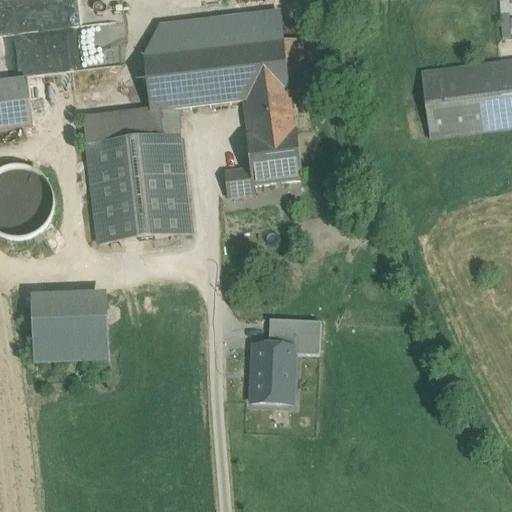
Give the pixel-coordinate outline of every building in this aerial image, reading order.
[(309,0),(216,0),(218,12),(309,1),(309,0)] [(282,22),(158,36),(160,58),(284,44),(282,22)] [(303,42),(284,44),(291,100),(309,97),(303,42)] [(160,58),(144,60),(151,116),(176,113),(244,105),(290,100),(291,100),(284,44),(160,58)] [(511,65),(422,77),(431,142),(511,131),(511,65)] [(339,70),(326,72),(329,98),(342,97),(339,70)] [(28,82),(0,85),(0,133),(33,130),(28,82)] [(290,100),(244,105),(251,172),(254,189),(303,183),(297,135),(294,135),(290,100)] [(176,113),(151,116),(154,142),(179,139),(176,113)] [(154,142),(88,150),(99,247),(191,237),(180,139),(179,139),(154,142)] [(251,172),(226,175),(229,202),(255,198),(254,189),(251,172)] [(46,211),(48,201),(46,191),(40,182),(31,177),(21,175),(12,177),(3,183),(0,187),(0,214),(4,220),(12,225),(22,227),(32,225),(40,219),(46,211)] [(105,310),(36,312),(37,370),(106,368),(105,310)] [(296,351),(257,349),(256,382),(253,381),(252,406),(293,408),(296,351)]
